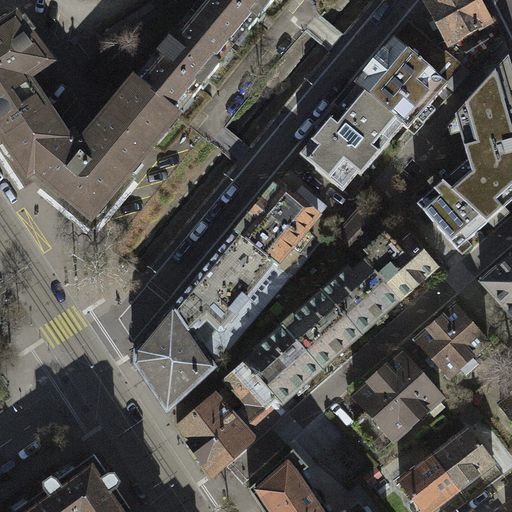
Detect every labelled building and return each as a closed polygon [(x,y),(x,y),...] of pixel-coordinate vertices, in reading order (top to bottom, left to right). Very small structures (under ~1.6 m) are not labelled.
[(201,0),(191,13),(230,45),(242,29),(246,33),(273,0),(201,0)] [(488,22),(475,0),(426,0),(421,3),(445,46),(488,22)] [(216,62),(230,45),(191,13),(135,81),(174,112),(186,97),(190,100),(220,65),(216,62)] [(15,18),(0,28),(0,134),(5,141),(52,109),(35,85),(32,88),(26,79),(48,63),(28,34),(31,32),(23,20),(19,23),(15,18)] [(409,27),(394,44),(447,89),(454,95),(470,77),(447,58),(446,59),(409,27)] [(394,44),(356,88),(398,123),(409,133),(447,89),(394,44)] [(464,160),(438,183),(483,224),(511,198),(511,109),(499,63),(452,116),(464,160)] [(174,112),(135,81),(90,137),(109,152),(105,157),(127,175),(177,115),(174,112)] [(356,88),(298,156),(336,189),(351,172),(361,180),(393,144),(385,137),(398,123),(356,88)] [(34,172),(91,220),(127,175),(105,157),(109,152),(90,137),(77,152),(69,145),(71,142),(52,109),(5,141),(27,176),(34,172)] [(278,181),(236,234),(278,266),(327,207),(303,186),(296,195),(278,181)] [(483,224),(438,183),(414,205),(454,250),(483,224)] [(366,254),(385,237),(359,211),(338,235),(360,259),(366,254)] [(198,328),(220,361),(291,276),(278,266),(236,234),(173,307),(191,335),(198,328)] [(399,302),(436,269),(409,238),(396,249),(385,237),(366,254),(371,259),(365,264),(399,302)] [(511,252),(477,283),(511,322),(511,252)] [(352,275),(347,269),(321,292),(360,336),(399,302),(365,264),(352,275)] [(360,336),(321,292),(282,326),(321,371),(360,336)] [(173,307),(135,351),(135,363),(168,411),(214,368),(191,335),(173,307)] [(454,307),(416,341),(449,378),(487,343),(454,307)] [(321,371),(282,326),(255,350),(257,353),(244,365),(281,406),(321,371)] [(401,354),(353,396),(366,410),(353,421),(382,455),(396,443),(393,440),(440,398),(401,354)] [(281,406),(244,365),(226,381),(247,405),(233,418),(254,442),(287,413),(281,406)] [(511,396),(500,406),(511,422),(511,383),(506,388),(511,396)] [(233,418),(215,396),(178,428),(210,479),(254,442),(233,418)] [(493,462),(469,430),(434,457),(458,489),(493,462)] [(249,491),(263,511),(329,511),(302,472),(307,467),(292,452),(249,491)] [(434,457),(400,483),(422,511),(427,511),(458,489),(434,457)] [(131,511),(119,493),(116,490),(119,483),(113,475),(106,476),(102,470),(93,458),(59,481),(51,478),(43,484),(44,492),(26,505),(15,511),(131,511)] [(365,511),(358,502),(345,511),(365,511)]
